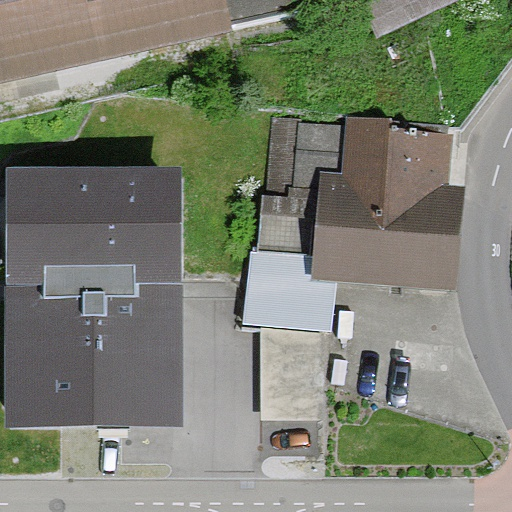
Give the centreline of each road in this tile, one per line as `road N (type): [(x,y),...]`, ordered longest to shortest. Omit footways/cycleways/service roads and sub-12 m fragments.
road 1 (residential): [(216,489),(511,490)]
road 2 (tertiary): [(511,388),(488,331),(484,248),(493,167),(511,122)]
road 3 (residential): [(0,490),(216,489)]
